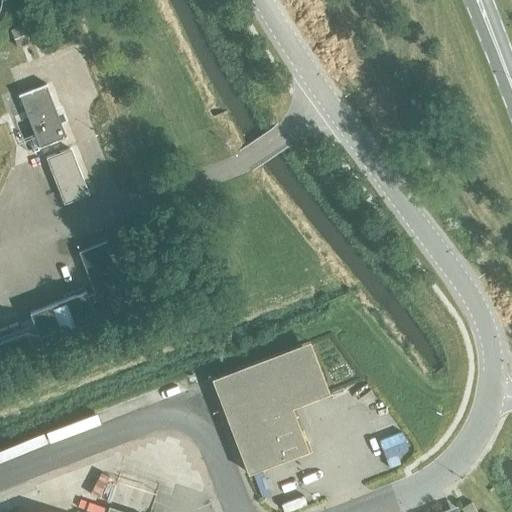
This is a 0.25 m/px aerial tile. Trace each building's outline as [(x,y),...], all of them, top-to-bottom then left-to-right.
[(23,24),(10,29),(17,48),(21,46),(26,44),(30,43),(23,24)] [(39,147),(67,136),(46,83),(18,94),(39,147)] [(70,148),(45,157),(63,204),(88,195),(70,148)] [(131,304),(106,240),(79,251),(94,292),(87,295),(85,290),(29,311),(40,340),(96,318),(95,314),(101,311),(103,315),(131,304)] [(271,356),(212,378),(248,472),(307,449),(291,406),(271,356)] [(464,511),(476,511),(471,502),(462,507),(464,511)]
